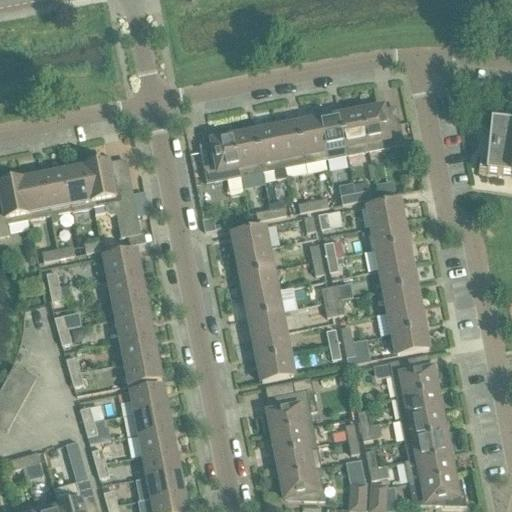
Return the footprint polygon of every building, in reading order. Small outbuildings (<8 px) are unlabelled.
[(361,115),(369,155),(403,148),(397,117),(384,119),(383,111),(361,115)] [(348,159),(369,155),(361,115),(340,119),(348,159)] [(340,119),(318,123),(326,163),(348,159),(344,140),(340,119)] [(305,168),(326,163),(318,123),(297,127),(305,168)] [(511,126),(507,126),(491,124),(486,177),(511,180),(511,126)] [(284,172),(305,168),(297,127),(276,132),(284,172)] [(263,176),(284,172),(276,132),(255,136),(263,176)] [(241,180),(263,176),(255,136),(234,140),(241,180)] [(207,187),(241,180),(234,140),(212,144),(213,153),(201,156),(207,187)] [(84,170),(93,211),(104,209),(105,215),(109,219),(117,217),(122,241),(127,240),(128,249),(146,246),(144,234),(139,235),(136,220),(148,218),(144,197),(132,199),(130,188),(113,191),(108,165),(84,170)] [(72,216),(93,211),(84,170),(84,172),(64,176),(72,216)] [(51,220),(72,216),(64,176),(43,180),(51,220)] [(30,224),(51,220),(43,180),(22,184),(30,224)] [(8,228),(30,224),(22,184),(22,182),(0,186),(0,197),(2,207),(0,207),(0,241),(10,240),(8,228)] [(392,186),(377,189),(380,202),(394,199),(392,186)] [(355,198),(357,206),(371,204),(369,195),(355,198)] [(342,209),(357,206),(355,198),(341,201),(342,209)] [(313,206),(314,215),(328,212),(327,203),(313,206)] [(371,232),(403,226),(399,204),(367,210),(371,232)] [(300,217),(314,215),(313,206),(298,209),(300,217)] [(270,214),(272,223),(286,220),(284,212),(270,214)] [(257,226),(272,223),(270,214),(256,217),(257,226)] [(330,233),(327,218),(318,220),(321,234),(330,233)] [(315,236),(312,221),(304,223),(307,237),(315,236)] [(375,253),(407,247),(403,226),(371,232),(375,253)] [(236,259),(268,253),(264,231),(232,237),(236,259)] [(356,236),(333,238),(333,248),(357,245),(356,236)] [(101,255),(100,245),(84,248),(86,258),(101,255)] [(327,263),(335,261),(333,247),(324,249),(327,263)] [(380,275),(411,268),(407,247),(375,253),(380,275)] [(312,266),(321,264),(318,250),(309,252),(312,266)] [(58,254),(60,263),(75,260),(73,251),(58,254)] [(241,280),(272,274),(268,253),(236,259),(241,280)] [(44,267),(60,263),(58,254),(42,257),(44,267)] [(108,283),(140,277),(136,255),(104,261),(108,283)] [(335,261),(327,263),(330,277),(338,276),(335,261)] [(321,264),(312,266),(315,280),(324,279),(321,264)] [(384,296),(416,289),(411,268),(380,275),(384,296)] [(245,301),(277,295),(272,274),(241,280),(245,301)] [(46,279),(49,294),(59,292),(56,277),(46,279)] [(112,304),(144,298),(140,277),(108,283),(112,304)] [(348,288),(365,287),(365,277),(347,279),(348,288)] [(388,317),(420,311),(416,289),(384,296),(388,317)] [(332,306),(341,304),(338,290),(329,292),(332,306)] [(62,305),(59,292),(49,294),(52,306),(62,305)] [(324,308),(332,306),(329,292),(321,293),(324,308)] [(245,301),(249,322),(281,316),(277,295),(245,301)] [(116,325),(148,319),(144,298),(112,304),(116,325)] [(332,306),(335,320),(344,319),(341,304),(332,306)] [(327,322),(335,320),(332,306),(324,308),(327,322)] [(392,338),(424,332),(420,311),(388,317),(392,338)] [(253,344),(285,337),(281,316),(249,322),(253,344)] [(120,346),(152,340),(148,319),(116,325),(120,346)] [(63,320),(54,323),(58,337),(68,335),(63,320)] [(344,348),(352,346),(349,332),(341,333),(344,348)] [(424,332),(392,338),(397,360),(428,354),(424,332)] [(58,337),(61,350),(71,348),(68,335),(58,337)] [(329,351),(338,349),(335,335),(326,336),(329,351)] [(257,365),(289,358),(285,337),(253,344),(257,365)] [(125,367),(157,361),(152,340),(120,346),(125,367)] [(352,346),(344,348),(346,362),(355,360),(352,346)] [(338,349),(329,351),(332,365),(341,363),(338,349)] [(289,358),(257,365),(262,387),(293,381),(289,358)] [(157,361),(125,367),(129,389),(161,383),(157,361)] [(396,402),(436,394),(432,372),(423,374),(421,361),(389,368),(396,402)] [(75,362),(66,364),(70,378),(79,376),(75,362)] [(8,381),(29,393),(35,382),(14,371),(8,381)] [(70,378),(73,392),(83,389),(79,376),(70,378)] [(23,403),(29,393),(8,381),(2,392),(23,403)] [(276,414),(267,416),(272,438),(312,430),(309,417),(316,416),(310,383),(291,386),(294,398),(274,402),(276,414)] [(135,418),(167,412),(162,390),(130,396),(135,418)] [(0,404),(18,414),(23,403),(2,392),(0,396),(0,404)] [(400,423),(441,415),(436,394),(396,402),(400,423)] [(0,418),(12,425),(18,414),(0,404),(0,418)] [(84,428),(93,425),(89,412),(80,414),(84,428)] [(139,439),(171,433),(167,412),(135,418),(139,439)] [(360,431),(369,430),(366,415),(357,417),(360,431)] [(404,445),(445,437),(441,415),(400,423),(404,445)] [(0,431),(6,435),(12,425),(0,418),(0,431)] [(93,425),(84,428),(87,442),(97,439),(93,425)] [(348,445),(356,443),(354,429),(345,431),(348,445)] [(276,459),(316,451),(312,430),(272,438),(276,459)] [(369,430),(360,431),(363,446),(372,444),(369,430)] [(143,460),(175,454),(171,433),(139,439),(143,460)] [(408,465),(404,466),(404,467),(449,458),(445,437),(404,445),(408,465)] [(127,443),(106,444),(107,460),(122,459),(124,486),(129,486),(127,443)] [(356,443),(348,445),(351,460),(359,458),(356,443)] [(68,462),(81,458),(77,446),(65,450),(68,462)] [(316,451),(276,459),(280,480),(320,472),(316,451)] [(101,453),(91,456),(96,470),(105,468),(101,453)] [(147,482),(179,476),(175,454),(143,460),(147,482)] [(368,473),(377,471),(374,455),(365,457),(368,473)] [(22,462),(25,472),(40,467),(37,458),(22,462)] [(449,458),(404,467),(408,488),(453,479),(449,458)] [(10,476),(25,472),(22,462),(7,466),(10,476)] [(96,470),(99,483),(109,480),(105,468),(96,470)] [(377,471),(368,473),(371,485),(379,483),(377,471)] [(320,472),(280,480),(285,502),(302,499),(303,505),(324,505),(319,480),(322,479),(320,472)] [(151,503),(183,497),(179,476),(147,482),(151,503)] [(453,479),(408,488),(412,509),(443,504),(444,510),(465,510),(460,485),(455,486),(453,479)] [(75,488),(53,494),(56,505),(57,511),(95,511),(88,484),(75,488)] [(364,511),(366,489),(351,488),(349,511),(364,511)] [(384,511),(386,490),(372,489),(370,511),(384,511)] [(113,495),(103,497),(107,511),(117,510),(113,495)] [(186,511),(183,497),(151,503),(153,511),(186,511)]
